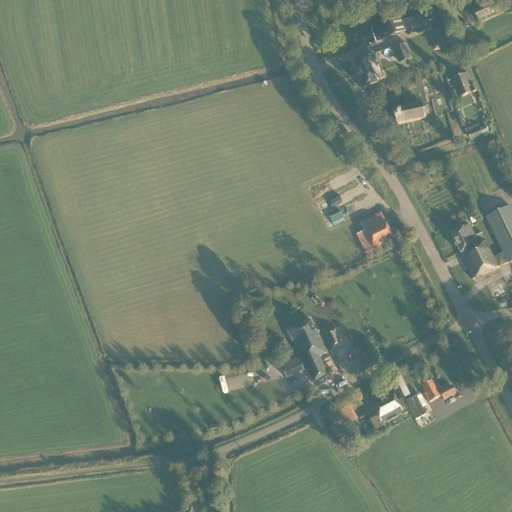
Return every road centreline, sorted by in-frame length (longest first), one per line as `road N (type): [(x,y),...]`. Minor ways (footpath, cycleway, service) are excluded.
road 1 (tertiary): [(468,321),(395,185),(322,87),(299,0)]
road 2 (unclassified): [(193,461),(278,427),(468,321)]
road 3 (track): [(0,482),(193,461)]
